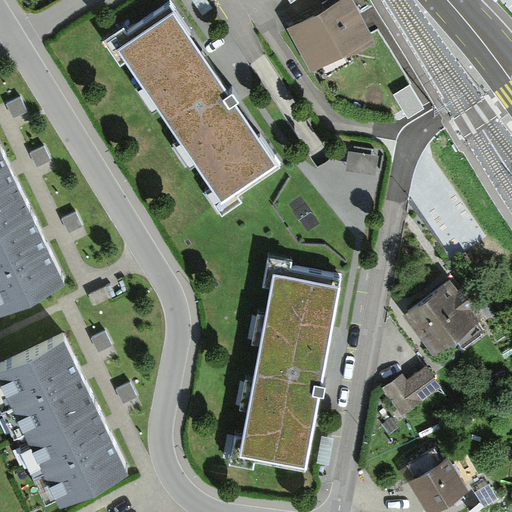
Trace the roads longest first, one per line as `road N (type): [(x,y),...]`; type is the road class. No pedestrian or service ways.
road 1 (residential): [(219,511),(190,497),(161,453),(170,302),(0,9)]
road 2 (residential): [(443,111),(407,154),(337,511)]
